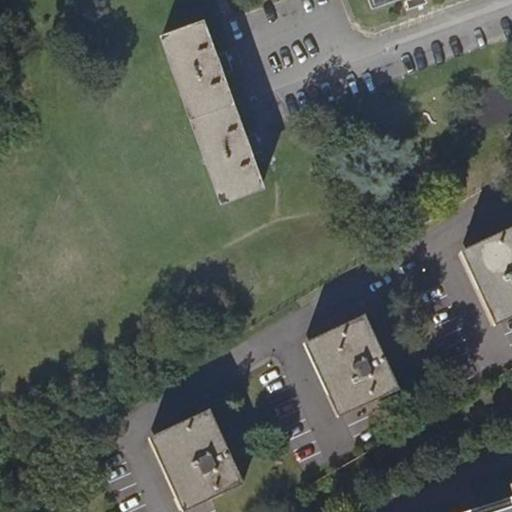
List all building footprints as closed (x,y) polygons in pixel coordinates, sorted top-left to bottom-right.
[(368,0),(372,10),(399,0),(368,0)] [(263,191),(204,27),(165,41),(223,205),(263,191)] [(511,315),(511,225),(459,249),(493,324),(511,315)] [(397,387),(364,313),(303,341),(336,414),(397,387)] [(241,480),(208,407),(145,436),(178,508),(241,480)] [(511,511),(511,481),(506,484),(510,497),(460,511),(511,511)]
